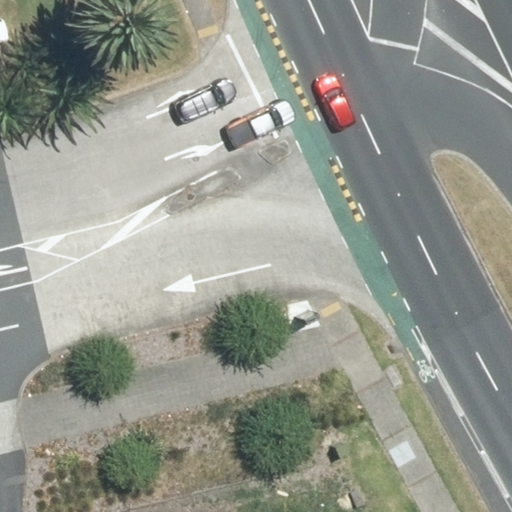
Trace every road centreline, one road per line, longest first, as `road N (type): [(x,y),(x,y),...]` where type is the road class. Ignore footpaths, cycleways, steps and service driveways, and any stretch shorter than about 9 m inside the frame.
road 1 (secondary): [(511,413),(357,126)]
road 2 (secondary): [(357,126),(411,113),(511,134)]
road 3 (secondary): [(357,126),(299,0)]
road 4 (secondary): [(401,0),(392,45),(357,126)]
